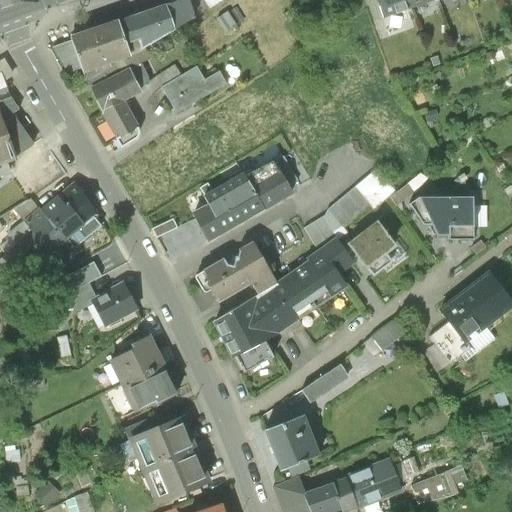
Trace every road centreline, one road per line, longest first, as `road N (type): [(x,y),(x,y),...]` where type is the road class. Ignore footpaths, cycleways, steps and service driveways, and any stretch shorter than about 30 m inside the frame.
road 1 (residential): [(228,428),(131,230),(0,12)]
road 2 (residential): [(511,242),(397,307),(228,428)]
